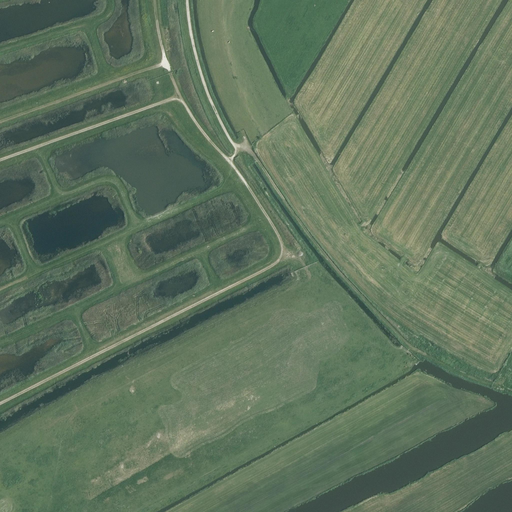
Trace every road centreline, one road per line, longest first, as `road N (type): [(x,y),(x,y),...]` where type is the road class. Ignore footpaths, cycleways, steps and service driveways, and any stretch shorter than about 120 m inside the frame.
road 1 (track): [(243,148),(336,269),(400,336),(469,378),(492,385),(511,378)]
road 2 (track): [(0,403),(277,263),(283,253)]
road 3 (track): [(344,247),(497,0)]
road 4 (track): [(0,289),(243,179)]
road 5 (track): [(179,95),(0,160)]
road 6 (track): [(0,122),(166,62),(170,73)]
road 7 (track): [(228,161),(243,148),(208,98),(187,0)]
